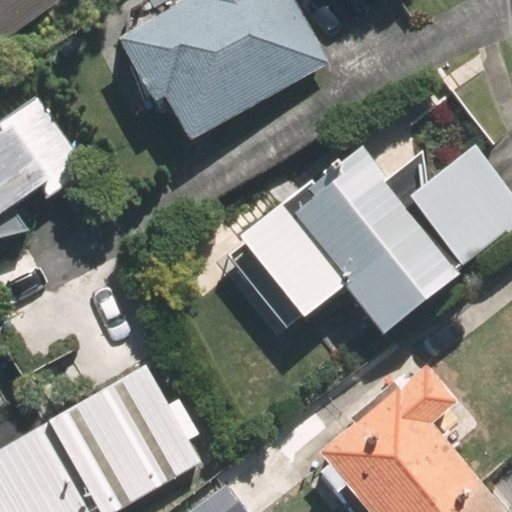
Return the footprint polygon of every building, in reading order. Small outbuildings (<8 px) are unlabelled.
[(0,0),(0,44),(61,0),(0,0)] [(301,0),(199,0),(134,36),(167,96),(177,90),(201,133),(335,60),(301,0)] [(0,143),(0,218),(86,160),(51,109),(0,143)] [(465,270),(367,146),(254,235),(314,310),(353,280),(392,328),(465,270)] [(511,225),(511,187),(480,146),(417,194),(467,259),(511,225)] [(157,364),(0,451),(0,511),(117,511),(211,459),(157,364)] [(464,400),(433,364),(330,450),(382,511),(511,511),(436,423),(464,400)] [(256,511),(232,481),(192,511),(256,511)]
